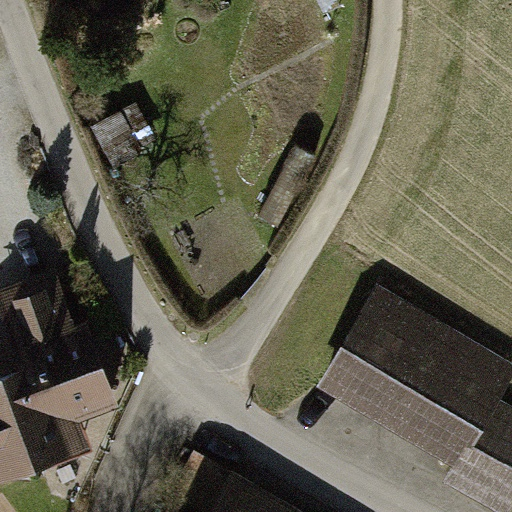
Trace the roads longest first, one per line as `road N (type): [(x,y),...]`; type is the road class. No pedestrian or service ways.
road 1 (unclassified): [(0,15),(197,371),(435,511)]
road 2 (track): [(197,371),(286,270),(377,94),(387,0)]
